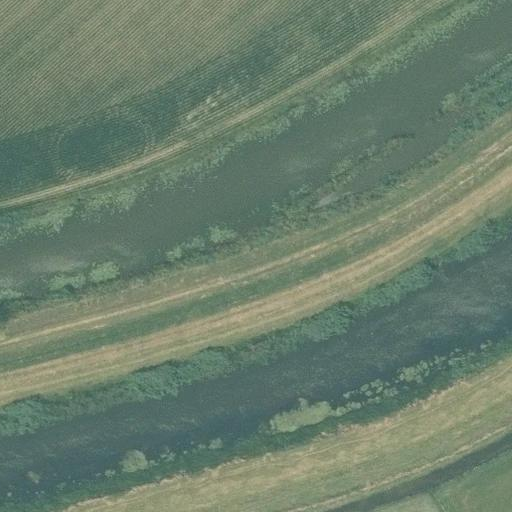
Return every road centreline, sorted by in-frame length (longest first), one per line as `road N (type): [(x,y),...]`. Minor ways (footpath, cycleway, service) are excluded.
road 1 (track): [(0,352),(159,312),(295,257),(511,123)]
road 2 (track): [(200,511),(361,471),(511,393)]
